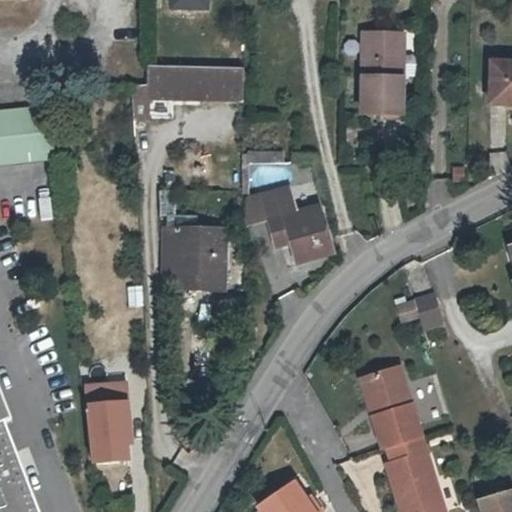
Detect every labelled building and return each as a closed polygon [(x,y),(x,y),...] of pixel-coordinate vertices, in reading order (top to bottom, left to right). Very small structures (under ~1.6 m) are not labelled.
[(163,0),(163,11),(204,11),(203,0),(163,0)] [(401,120),(401,83),(393,82),(395,40),(363,38),(361,119),(401,120)] [(393,82),(401,83),(402,39),(395,40),(393,82)] [(511,67),(494,67),(493,105),(511,105),(511,67)] [(153,105),(219,105),(247,105),(248,75),(219,74),(153,73),(153,105)] [(50,104),(0,110),(0,164),(57,158),(50,104)] [(246,229),(270,223),(265,205),(293,197),(291,189),(290,190),(271,195),(246,202),(246,229)] [(298,214),(293,197),(265,205),(270,223),(276,221),(281,245),(290,243),(296,263),(333,252),(322,208),(298,214)] [(163,279),(182,279),(201,280),(201,292),(217,292),(223,292),(224,233),(218,233),(164,232),(163,279)] [(201,280),(182,279),(182,292),(201,292),(201,280)] [(431,288),(412,294),(417,309),(420,318),(439,313),(431,288)] [(417,309),(412,294),(396,299),(401,314),(417,309)] [(403,495),(408,511),(447,511),(403,365),(369,375),(380,413),(373,416),(383,448),(387,446),(391,461),(386,462),(397,497),(403,495)] [(128,375),(88,379),(96,453),(129,449),(126,420),(133,419),(128,375)] [(362,378),(373,416),(380,413),(369,375),(362,378)] [(0,511),(41,511),(7,422),(13,420),(0,385),(0,511)] [(318,511),(310,498),(298,480),(263,502),(269,511),(318,511)] [(484,511),(511,511),(511,491),(481,501),(484,511)] [(327,511),(316,494),(310,498),(318,511),(327,511)] [(401,511),(408,511),(403,495),(397,497),(401,511)]
